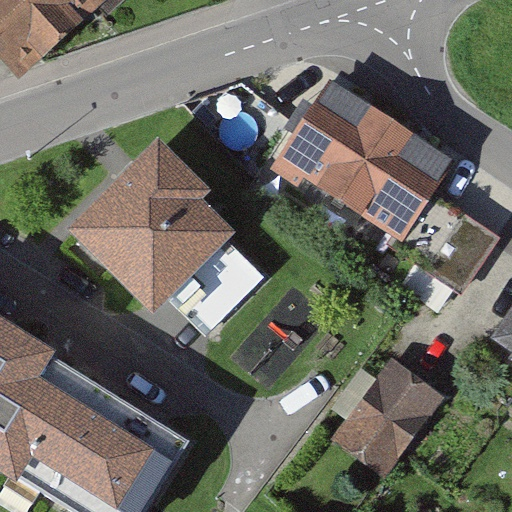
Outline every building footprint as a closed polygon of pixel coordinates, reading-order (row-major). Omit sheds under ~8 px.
[(0,0),(0,50),(23,76),(102,5),(109,13),(124,0),(0,0)] [(468,178),(349,91),(284,180),(305,196),(317,180),(471,292),(503,248),(447,207),(468,178)] [(235,242),(156,162),(76,240),(155,320),(235,242)] [(132,511),(175,441),(0,336),(0,467),(75,511),(132,511)] [(452,409),(405,368),(340,444),(387,485),(452,409)]
